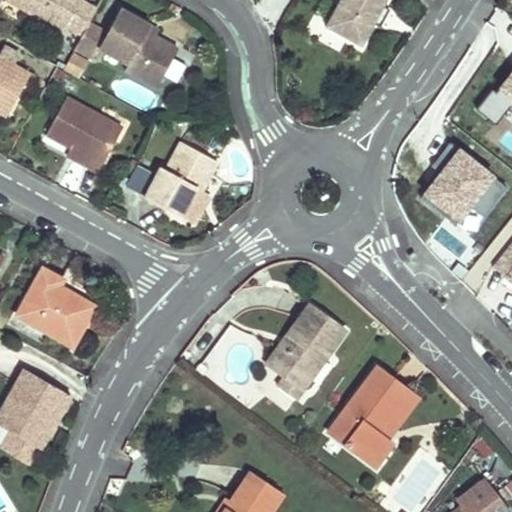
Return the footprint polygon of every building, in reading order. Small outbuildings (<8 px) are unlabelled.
[(9,0),(61,30),(65,23),(82,33),(89,21),(97,7),(84,0),(9,0)] [(341,0),(323,33),(360,53),(373,29),(383,12),(389,0),(341,0)] [(150,25),(120,8),(107,31),(89,21),(82,33),(74,49),(92,59),(99,48),(127,64),(124,69),(156,87),(177,49),(155,36),(146,31),(150,25)] [(390,16),(383,12),(373,29),(380,33),(390,16)] [(158,30),(150,25),(146,31),(155,36),(158,30)] [(72,49),(61,65),(78,76),(89,60),(72,49)] [(32,76),(0,57),(0,104),(13,111),(32,76)] [(511,72),(493,97),(489,94),(474,114),(493,128),(507,110),(511,113),(511,72)] [(126,129),(70,99),(50,136),(74,149),(90,158),(87,164),(102,172),(126,129)] [(13,111),(0,104),(0,116),(9,121),(13,111)] [(222,166),(184,145),(169,174),(164,171),(147,201),(183,221),(200,191),(206,195),(222,166)] [(454,228),(468,209),(482,220),(505,190),(448,147),(431,170),(435,173),(440,177),(431,188),(420,202),(454,228)] [(90,158),(74,149),(70,155),(87,164),(90,158)] [(137,160),(125,184),(141,192),(153,169),(137,160)] [(431,188),(440,177),(435,173),(427,185),(431,188)] [(511,243),(493,268),(508,280),(511,275),(511,243)] [(18,314),(73,344),(94,305),(58,286),(61,279),(42,269),(18,314)] [(314,295),(292,325),(299,330),(272,367),(283,375),(302,389),(351,322),(314,295)] [(292,325),(266,362),(272,367),(299,330),(292,325)] [(375,367),(327,433),(374,468),(392,444),(388,441),(379,434),(410,392),(375,367)] [(0,446),(0,447),(29,466),(71,396),(25,369),(0,410),(0,425),(9,431),(0,446)] [(302,389),(283,375),(276,386),(295,399),(302,389)] [(410,392),(379,434),(388,441),(419,399),(410,392)] [(381,505),(390,511),(422,511),(452,468),(421,447),(381,505)] [(249,472),(230,501),(222,511),(270,511),(283,494),(249,472)] [(454,511),(489,511),(482,502),(494,493),(484,480),(458,499),(463,506),(454,511)] [(507,511),(494,493),(482,502),(489,511),(507,511)] [(224,497),(213,511),(222,511),(230,501),(224,497)]
